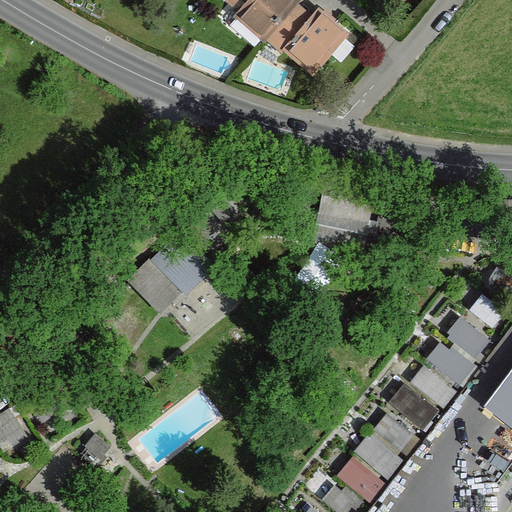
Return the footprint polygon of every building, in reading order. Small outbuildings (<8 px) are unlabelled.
[(317,22),(293,0),(255,0),(237,17),(314,75),(353,38),(324,16),(317,22)] [(245,164),(229,168),(237,195),(252,190),(245,164)] [(267,172),(264,190),(280,193),(283,175),(267,172)] [(316,179),(296,175),(293,193),(313,196),(316,179)] [(226,194),(211,179),(200,196),(212,207),(226,194)] [(325,182),(316,229),(365,239),(374,191),(325,182)] [(402,205),(398,222),(443,231),(447,208),(403,200),(402,205)] [(493,208),(492,218),(511,217),(511,200),(494,201),(493,208)] [(398,222),(402,205),(383,201),(377,233),(395,237),(398,222)] [(493,208),(461,203),(455,233),(481,237),(483,227),(489,228),(492,218),(493,208)] [(195,212),(183,223),(193,234),(205,223),(195,212)] [(181,291),(184,294),(214,265),(180,230),(151,259),(181,291)] [(160,311),(181,291),(151,259),(129,280),(160,311)] [(511,279),(499,271),(490,286),(511,299),(511,279)] [(482,296),(473,309),(493,324),(503,311),(482,296)] [(463,320),(450,337),(474,357),(488,340),(463,320)] [(440,344),(430,358),(460,381),(473,364),(452,348),(449,351),(440,344)] [(424,368),(413,382),(443,406),(454,391),(424,368)] [(511,370),(492,397),(511,412),(511,370)] [(44,389),(29,398),(39,414),(54,405),(44,389)] [(405,391),(395,404),(420,423),(430,411),(405,391)] [(10,409),(0,415),(0,437),(20,424),(10,409)] [(387,415),(376,429),(400,448),(411,435),(387,415)] [(96,434),(87,444),(100,455),(109,445),(96,434)] [(371,435),(357,451),(388,477),(401,461),(371,435)] [(383,484),(355,461),(343,476),(370,499),(383,484)] [(334,487),(324,499),(339,511),(351,511),(357,505),(334,487)]
